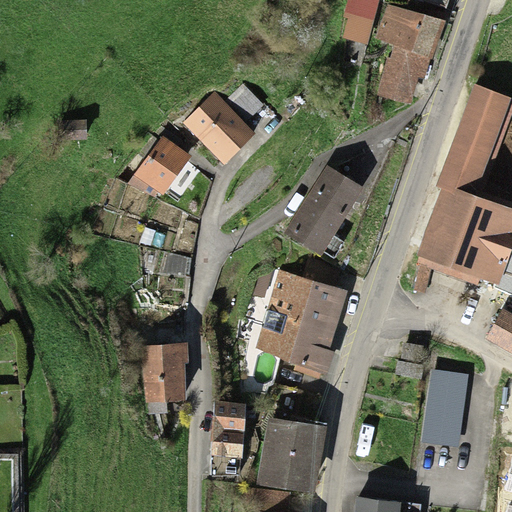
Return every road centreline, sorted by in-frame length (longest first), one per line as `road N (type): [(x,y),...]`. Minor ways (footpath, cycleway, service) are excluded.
road 1 (residential): [(437,119),(367,134),(326,158),(264,225),(211,261),(194,300),(201,377),(194,511)]
road 2 (tertiary): [(327,511),(385,300)]
road 3 (tertiary): [(385,300),(437,119)]
road 4 (residential): [(385,300),(511,366)]
road 5 (tertiary): [(437,119),(478,0)]
